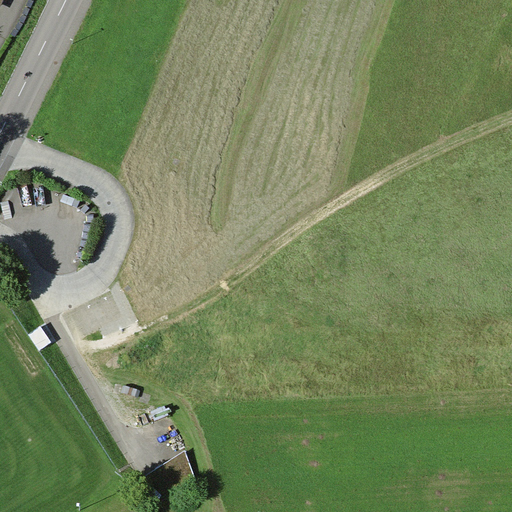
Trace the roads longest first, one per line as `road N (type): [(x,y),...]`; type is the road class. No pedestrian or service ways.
road 1 (track): [(70,354),(205,308),(321,213),(443,141),(511,115)]
road 2 (residential): [(136,460),(43,298),(0,246)]
road 3 (tertiary): [(0,133),(66,0)]
